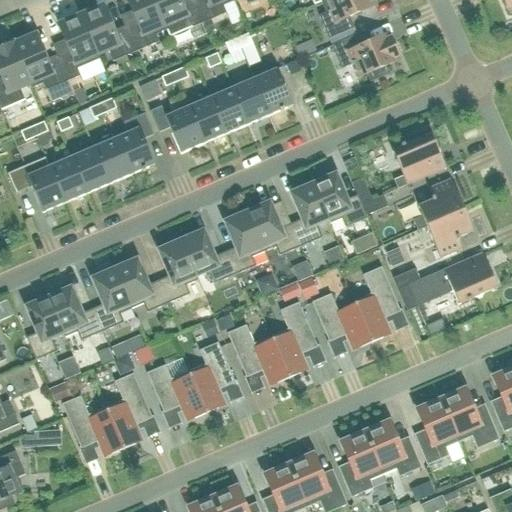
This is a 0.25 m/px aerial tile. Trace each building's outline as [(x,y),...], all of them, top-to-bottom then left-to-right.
[(164,27),(152,0),(125,0),(136,23),(124,28),(135,53),(158,43),(155,36),(167,31),(165,27),(164,27)] [(179,0),(152,0),(164,27),(165,27),(175,22),(179,34),(202,24),(191,0),(188,0),(180,3),(179,0)] [(233,3),(231,0),(191,0),(202,24),(226,14),(223,7),(233,3)] [(325,14),(318,17),(328,40),(354,29),(349,18),(374,7),(370,0),(329,0),(325,2),(325,1),(320,2),(325,14)] [(511,0),(502,0),(507,10),(508,9),(510,14),(511,12),(511,0)] [(102,7),(80,17),(97,56),(98,56),(107,51),(112,63),(135,53),(124,28),(113,32),(102,7)] [(97,56),(80,17),(58,26),(68,51),(57,56),(68,82),(80,77),(77,70),(99,60),(98,56),(97,56)] [(247,35),(236,40),(240,50),(252,45),(247,35)] [(14,45),(12,46),(29,85),(31,90),(42,85),(45,92),(68,82),(57,56),(46,61),(35,36),(14,45)] [(356,36),(331,47),(341,70),(352,65),(358,79),(367,75),(370,82),(387,75),(384,67),(397,62),(396,58),(397,57),(389,40),(388,40),(386,36),(361,47),(356,36)] [(236,40),(225,45),(229,55),(240,50),(236,40)] [(29,85),(12,46),(14,45),(13,44),(0,49),(0,77),(1,80),(0,80),(0,109),(1,111),(24,101),(19,89),(29,85)] [(294,53),(300,67),(316,61),(311,47),(294,53)] [(216,55),(204,60),(209,70),(220,65),(216,55)] [(183,69),(172,74),(176,84),(188,79),(183,69)] [(253,80),(269,117),(292,107),(276,70),(253,80)] [(172,74),(161,79),(165,89),(176,84),(172,74)] [(231,90),(247,127),(269,117),(253,80),(231,90)] [(154,86),(137,95),(146,110),(162,101),(154,86)] [(247,127),(231,90),(209,99),(225,136),(247,127)] [(209,99),(187,109),(203,146),(225,136),(209,99)] [(111,100),(100,105),(104,115),(116,110),(111,100)] [(100,105),(89,110),(93,120),(104,115),(100,105)] [(161,108),(149,113),(158,134),(169,129),(180,155),(203,146),(187,109),(165,118),(161,108)] [(115,139),(131,177),(141,172),(142,173),(145,172),(145,171),(154,167),(143,141),(153,136),(144,115),(123,124),(127,134),(115,139)] [(68,119),(56,124),(60,134),(72,129),(68,119)] [(43,123),(31,128),(36,138),(47,133),(43,123)] [(31,128),(20,133),(24,143),(36,138),(31,128)] [(445,170),(430,135),(404,147),(403,146),(400,147),(400,148),(391,152),(402,176),(392,180),(397,191),(406,187),(445,170)] [(131,177),(115,139),(93,149),(109,186),(131,177)] [(93,149),(71,158),(87,195),(109,186),(93,149)] [(87,195),(71,158),(49,168),(65,205),(87,195)] [(45,159),(7,175),(15,196),(31,189),(42,215),(65,205),(49,168),(45,159)] [(365,217),(360,206),(356,197),(346,202),(333,173),(315,181),(316,184),(312,186),(329,225),(342,219),(346,228),(366,220),(365,217)] [(362,180),(351,185),(356,197),(360,206),(371,202),(362,180)] [(463,212),(450,181),(428,190),(432,199),(431,200),(431,202),(417,208),(422,218),(412,222),(417,232),(426,228),(463,212)] [(319,230),(329,225),(312,186),(309,187),(308,184),(289,192),(302,221),(290,226),(300,248),(323,238),(319,230)] [(387,208),(382,197),(371,202),(360,206),(365,217),(387,208)] [(280,257),(300,248),(290,226),(279,230),(267,202),(248,210),(250,213),(246,214),(263,254),(276,248),(280,257)] [(472,233),(463,212),(426,228),(440,260),(461,251),(457,242),(458,241),(458,239),(472,233)] [(253,258),(263,254),(246,214),(243,215),(242,213),(223,221),(235,249),(224,254),(234,277),(256,267),(253,258)] [(214,285),(234,277),(224,254),(213,259),(201,230),(182,238),(183,241),(180,242),(197,282),(210,276),(214,285)] [(186,286),(197,282),(180,242),(177,244),(176,241),(157,249),(169,278),(158,282),(168,305),(190,295),(186,286)] [(481,255),(443,271),(457,306),(467,302),(467,303),(470,302),(470,301),(496,290),(481,255)] [(148,314),(168,305),(158,282),(147,287),(135,258),(116,267),(117,269),(114,271),(131,310),(144,305),(148,314)] [(119,314),(131,310),(114,271),(111,272),(109,269),(91,277),(103,306),(92,311),(101,333),(124,324),(119,314)] [(304,269),(291,275),(297,288),(310,282),(304,269)] [(352,303),(370,344),(389,335),(383,320),(399,313),(381,269),(362,277),(370,295),(352,303)] [(414,271),(392,280),(397,291),(407,286),(419,281),(414,271)] [(261,302),(278,296),(273,281),(255,286),(261,302)] [(407,286),(397,291),(406,313),(417,308),(407,286)] [(81,342),(101,333),(92,311),(81,315),(69,287),(50,295),(51,298),(48,299),(65,339),(78,333),(81,342)] [(352,352),(370,344),(354,307),(338,314),(330,296),(311,304),(328,344),(345,336),(352,352)] [(52,339),(63,334),(48,299),(45,301),(43,298),(25,306),(37,334),(27,339),(37,361),(58,352),(52,339)] [(270,338),(288,380),(306,371),(300,356),(317,348),(298,304),(279,312),(287,331),(270,338)] [(269,387),(288,380),(270,338),(253,345),(245,327),(226,335),(245,379),(262,372),(269,387)] [(205,415),(224,406),(217,391),(234,384),(217,344),(198,352),(204,366),(187,373),(205,415)] [(186,423),(205,415),(187,373),(170,381),(164,367),(146,375),(163,415),(180,407),(186,423)] [(511,369),(492,378),(504,406),(493,411),(502,434),(511,429),(511,369)] [(105,409),(122,451),(141,442),(134,427),(151,420),(132,375),(114,383),(122,402),(105,409)] [(476,450),(499,441),(487,414),(475,419),(463,391),(440,401),(458,443),(471,438),(476,450)] [(104,458),(122,451),(105,409),(88,416),(80,398),(61,406),(80,450),(97,443),(104,458)] [(445,449),(458,443),(440,401),(416,411),(428,439),(416,444),(426,466),(448,457),(445,449)] [(0,402),(0,433),(18,426),(8,402),(1,405),(0,402)] [(27,440),(39,434),(33,421),(21,427),(27,440)] [(398,479),(421,469),(411,446),(399,451),(387,423),(363,434),(382,476),(395,471),(398,479)] [(340,477),(350,499),(373,489),(369,482),(382,476),(363,434),(340,443),(352,471),(340,477)] [(0,510),(13,505),(10,498),(23,492),(17,479),(24,476),(14,453),(0,458),(0,510)] [(287,466),(306,509),(319,504),(322,511),(332,511),(346,506),(335,479),(323,484),(311,456),(287,466)] [(264,509),(265,511),(298,511),(306,509),(287,466),(264,476),(276,504),(264,509)] [(395,476),(382,486),(394,503),(407,494),(395,476)] [(436,511),(431,502),(434,500),(429,488),(409,497),(414,509),(407,511),(436,511)] [(244,511),(235,489),(211,499),(216,511),(258,511),(259,511),(257,511),(244,511)] [(511,511),(511,494),(510,490),(489,500),(493,511),(511,511)] [(189,511),(216,511),(211,499),(188,509),(189,511)]
